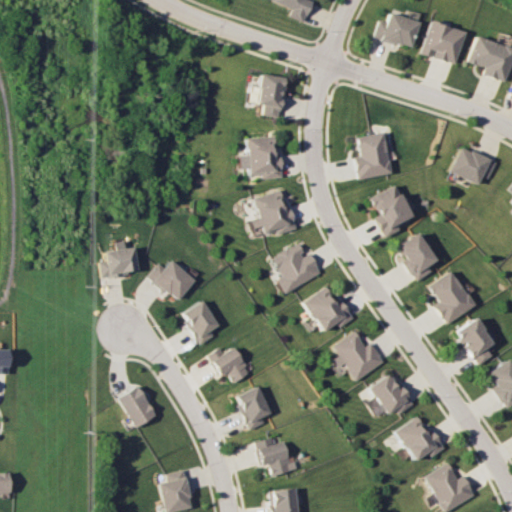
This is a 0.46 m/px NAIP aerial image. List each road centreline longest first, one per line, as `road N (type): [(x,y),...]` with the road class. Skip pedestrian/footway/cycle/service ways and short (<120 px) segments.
road 1 (residential): [(511,497),(480,431),(324,204),(313,137),(321,64),(353,0)]
road 2 (residential): [(511,134),(492,119),(158,0)]
road 3 (residential): [(121,321),(195,409),(230,511)]
road 4 (track): [(0,90),(13,222),(0,302)]
